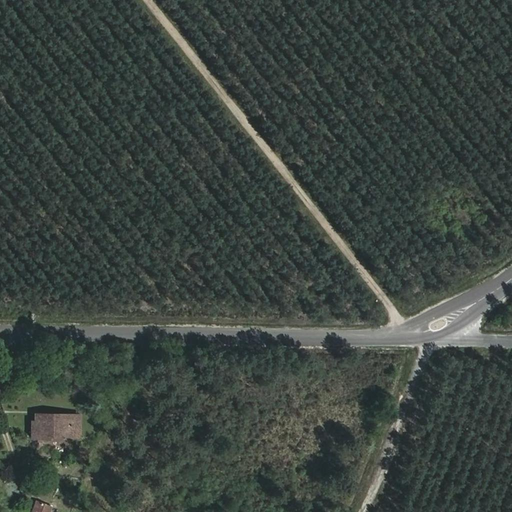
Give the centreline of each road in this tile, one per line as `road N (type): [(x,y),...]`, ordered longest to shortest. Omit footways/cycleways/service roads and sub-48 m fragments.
road 1 (unclassified): [(511,341),(0,334)]
road 2 (track): [(142,0),(400,324),(442,340)]
